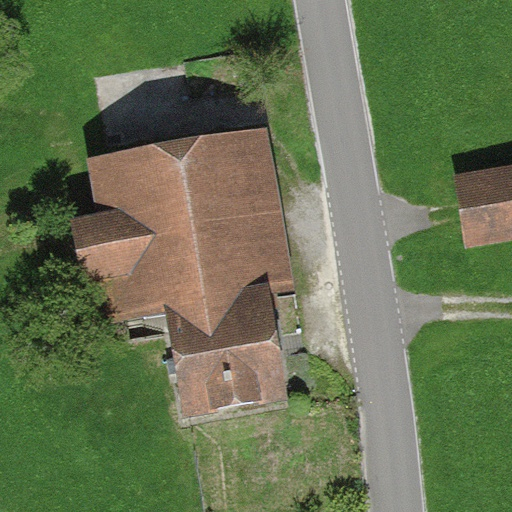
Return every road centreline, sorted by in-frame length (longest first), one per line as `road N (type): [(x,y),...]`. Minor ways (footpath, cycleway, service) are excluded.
road 1 (unclassified): [(324,0),(394,511)]
road 2 (track): [(511,310),(372,311)]
